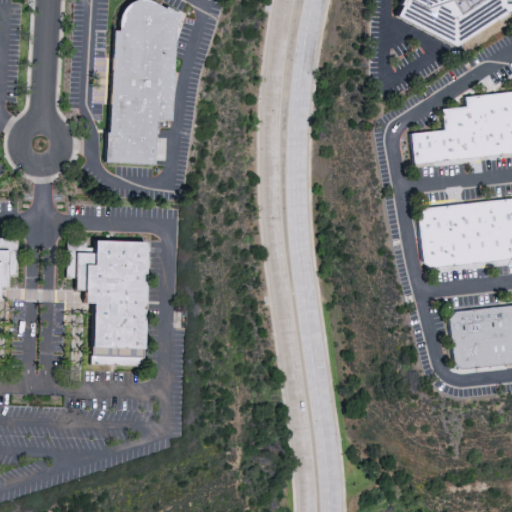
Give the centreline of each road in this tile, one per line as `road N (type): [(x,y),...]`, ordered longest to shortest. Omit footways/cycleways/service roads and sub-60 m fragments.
road 1 (tertiary): [(292,0),(274,162),(278,266),(308,511)]
road 2 (tertiary): [(331,511),(301,264),(297,160),(315,0)]
road 3 (residential): [(41,171),(61,160),(66,145),(58,127),(40,119),(24,124),(14,146),(25,166),(41,171)]
